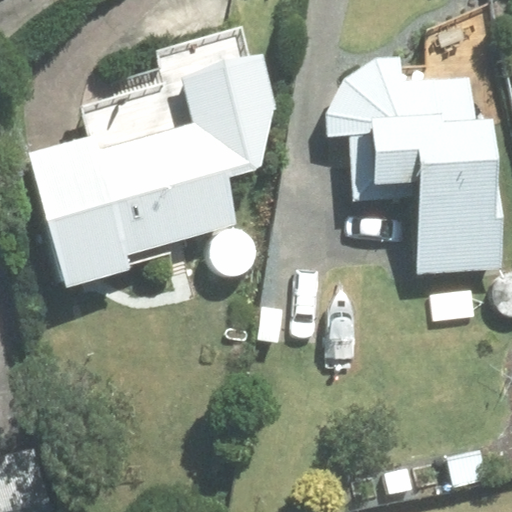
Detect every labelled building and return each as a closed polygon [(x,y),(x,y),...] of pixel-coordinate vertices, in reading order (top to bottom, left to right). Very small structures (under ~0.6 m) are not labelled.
[(220,73),(223,83),(180,94),(191,134),(92,162),(87,146),(24,162),(61,296),(127,278),(122,260),(235,230),(222,184),(258,174),(269,112),(256,61),(220,73)] [(340,85),(323,120),(325,142),(346,141),(351,207),(412,203),(416,279),(496,274),(487,129),(470,130),(468,83),(397,88),(395,62),(371,63),(340,85)] [(253,328),(226,324),(224,342),(251,345),(253,328)] [(476,454),(443,464),(449,490),(483,481),(476,454)] [(0,511),(43,511),(31,455),(0,462),(0,511)]
